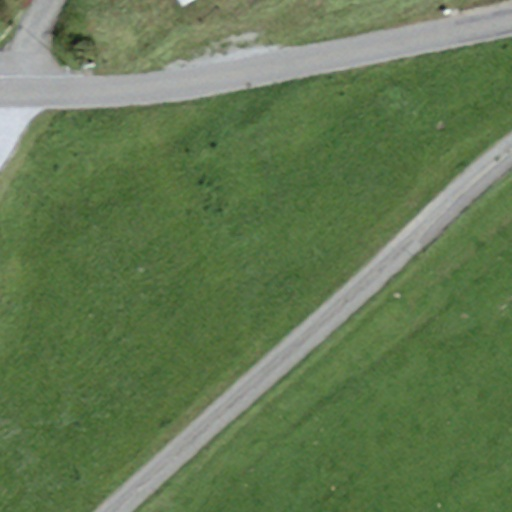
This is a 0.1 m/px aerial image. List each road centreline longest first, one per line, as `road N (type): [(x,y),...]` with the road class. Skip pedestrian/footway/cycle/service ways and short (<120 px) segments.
road 1 (track): [(511,158),(130,511)]
road 2 (residential): [(0,93),(147,90),(511,17)]
